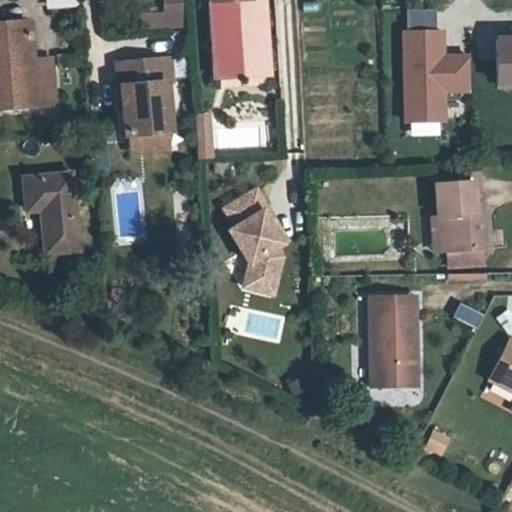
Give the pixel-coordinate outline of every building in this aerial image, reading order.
[(140,11),(141,29),(183,27),(181,0),(161,0),(162,10),(140,11)] [(252,0),(212,0),(216,64),(269,61),(265,0),(252,0)] [(31,21),(0,23),(0,108),(57,103),(53,61),(35,63),(31,21)] [(445,56),(444,30),(403,31),(405,122),(446,121),(445,91),(468,90),(467,55),(445,56)] [(511,39),(497,40),(497,88),(511,88),(511,39)] [(121,124),(125,124),(165,121),(167,121),(164,71),(168,71),(167,49),(117,51),(121,124)] [(269,61),(216,64),(217,80),(270,77),(269,61)] [(198,115),(200,148),(213,147),(211,115),(198,115)] [(166,139),(165,121),(125,124),(126,142),(166,139)] [(213,147),(200,148),(201,158),(214,157),(213,147)] [(26,213),(41,211),(45,253),(81,250),(74,173),(23,177),(26,213)] [(447,250),(479,249),(489,248),(487,211),(478,211),(477,182),(438,183),(439,213),(445,213),(447,250)] [(257,190),(225,210),(236,227),(231,231),(251,263),(247,278),(277,286),(285,256),(279,247),(284,244),(264,212),(269,209),(257,190)] [(445,213),(439,213),(435,214),(437,251),(447,250),(445,213)] [(480,267),(479,249),(447,250),(448,268),(480,267)] [(277,286),(247,278),(245,286),(274,294),(277,286)] [(369,296),(369,314),(417,314),(417,295),(369,296)] [(451,316),(476,328),(483,314),(458,301),(451,316)] [(370,387),(410,387),(410,347),(418,347),(417,314),(369,314),(370,387)] [(511,344),(503,340),(483,377),(511,392),(511,344)] [(303,379),(289,385),(294,395),(308,389),(303,379)] [(440,457),(450,436),(432,427),(422,448),(440,457)]
